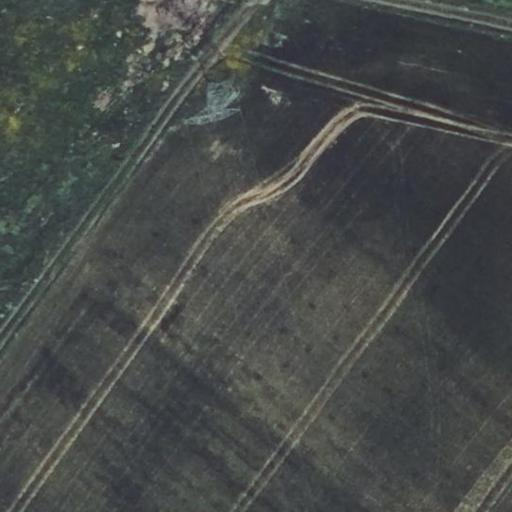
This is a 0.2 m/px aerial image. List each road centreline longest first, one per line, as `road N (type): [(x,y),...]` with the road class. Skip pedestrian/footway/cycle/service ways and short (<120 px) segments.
road 1 (track): [(257,0),(0,359)]
road 2 (track): [(511,30),(373,0)]
